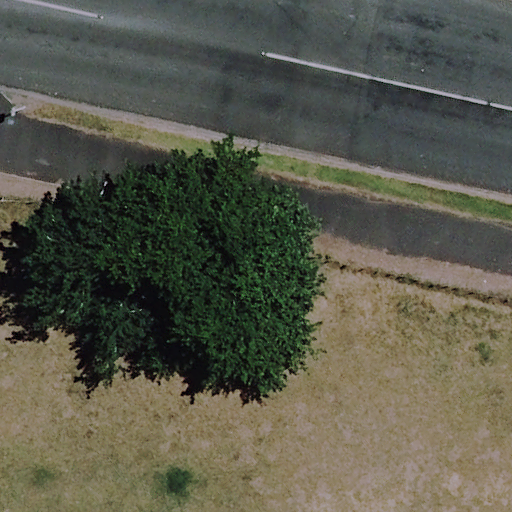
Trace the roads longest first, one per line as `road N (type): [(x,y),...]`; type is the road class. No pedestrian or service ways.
road 1 (unclassified): [(187,34),(511,108)]
road 2 (unclassified): [(21,0),(187,34)]
